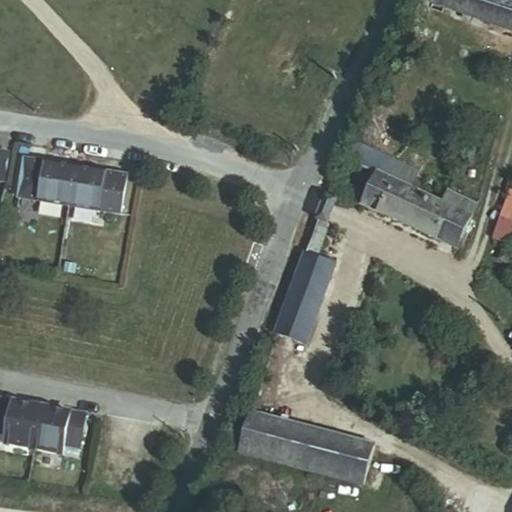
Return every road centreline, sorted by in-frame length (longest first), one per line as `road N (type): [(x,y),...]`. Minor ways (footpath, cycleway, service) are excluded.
road 1 (residential): [(301,187),(171,511)]
road 2 (unclassified): [(0,119),(196,152),(301,187)]
road 3 (residential): [(396,0),(301,187)]
road 4 (track): [(29,0),(90,66),(139,140)]
